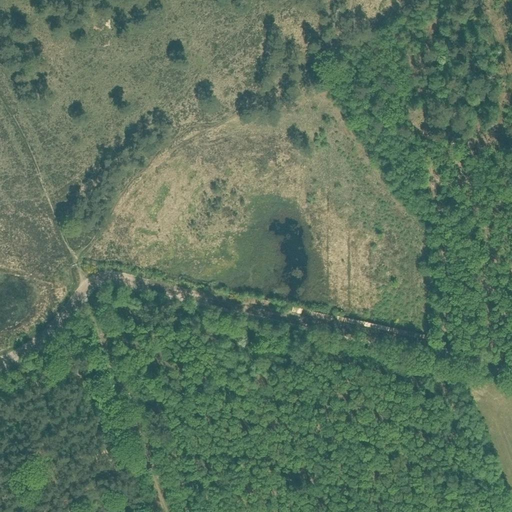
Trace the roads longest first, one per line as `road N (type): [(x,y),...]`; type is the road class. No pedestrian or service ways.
road 1 (track): [(0,362),(54,329),(81,289),(104,278),(511,370)]
road 2 (track): [(173,511),(90,290),(0,92)]
